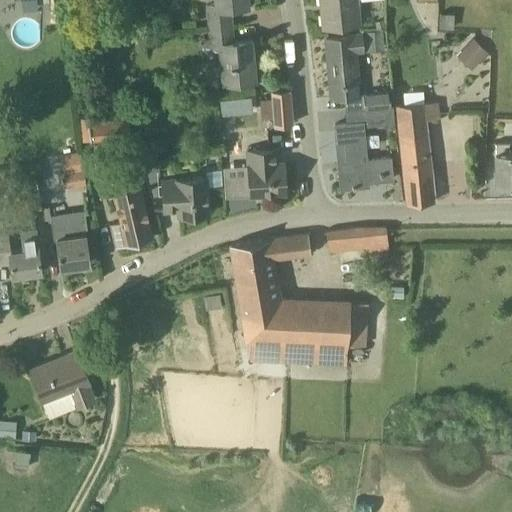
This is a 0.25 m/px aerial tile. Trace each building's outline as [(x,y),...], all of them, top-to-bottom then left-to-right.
[(209,27),(232,25),(230,8),(249,6),(248,0),(213,0),(214,3),(207,4),(209,27)] [(358,23),(355,0),(319,0),(323,27),(358,23)] [(438,27),(453,28),(454,13),(439,12),(438,27)] [(96,14),(72,17),(73,33),(98,30),(96,14)] [(383,19),(375,21),(376,28),(385,26),(383,19)] [(232,25),(209,27),(211,49),(219,48),(223,83),(256,80),(252,39),(234,40),(232,25)] [(365,31),(367,51),(385,49),(383,29),(365,31)] [(354,49),(362,49),(361,33),(325,36),(331,96),(359,94),(354,49)] [(473,37),(456,54),(471,69),(488,52),(473,37)] [(385,66),(384,53),(375,54),(379,91),(362,93),(364,107),(365,107),(390,105),(385,66)] [(121,86),(108,71),(98,79),(111,95),(121,86)] [(289,88),(288,88),(271,90),(271,98),(273,117),(273,125),(292,123),(289,88)] [(426,118),(438,117),(437,100),(426,101),(397,104),(407,202),(434,200),(426,118)] [(367,124),(394,121),(392,105),(390,105),(365,107),(367,124)] [(127,114),(88,118),(91,142),(130,137),(127,114)] [(343,168),(339,168),(340,187),(368,184),(368,180),(392,178),(390,156),(365,158),(362,120),(339,123),(343,168)] [(234,142),(221,143),(222,156),(235,155),(234,142)] [(511,152),(508,152),(508,142),(495,142),(496,183),(511,182),(511,152)] [(283,161),(278,162),(277,147),(246,149),(249,194),(285,192),(283,161)] [(80,153),(61,156),(66,186),(85,183),(80,153)] [(159,164),(145,164),(145,176),(159,176),(159,164)] [(137,172),(110,178),(120,221),(110,223),(116,245),(152,237),(137,172)] [(206,177),(161,180),(163,211),(178,210),(178,215),(209,213),(206,177)] [(36,183),(14,186),(17,210),(40,207),(36,183)] [(84,209),(50,214),(53,238),(56,238),(61,267),(88,263),(84,233),(87,233),(84,209)] [(385,226),(362,226),(359,226),(326,230),(329,248),(365,243),(367,251),(388,247),(385,226)] [(33,229),(19,231),(22,249),(8,251),(6,233),(0,233),(0,261),(10,261),(12,274),(41,270),(37,247),(35,247),(33,229)] [(310,251),(308,233),(231,243),(247,338),(250,339),(248,357),(345,362),(346,343),(364,344),(366,301),(279,296),(271,256),(310,251)] [(402,298),(403,290),(403,286),(391,286),(391,292),(390,298),(402,298)] [(86,380),(88,379),(76,349),(29,368),(41,397),(49,415),(93,398),(86,380)] [(17,421),(0,419),(0,437),(15,438),(17,421)] [(36,430),(22,430),(21,440),(35,440),(36,430)]
